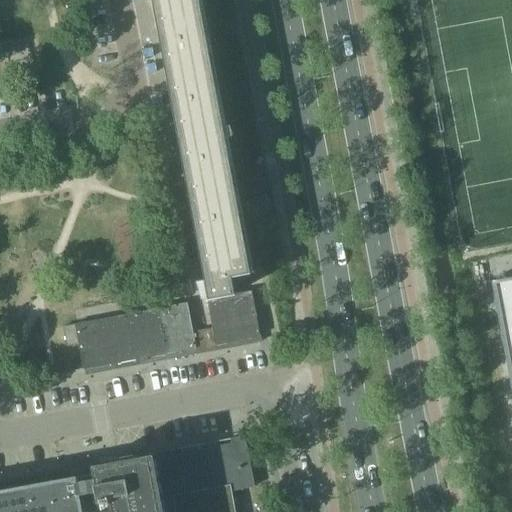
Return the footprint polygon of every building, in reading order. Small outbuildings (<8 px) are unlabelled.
[(206,300),(231,295),(227,277),(247,273),(246,272),(251,271),(200,0),(150,0),(203,279),(202,280),(206,300)] [(211,328),(201,330),(205,352),(261,342),(258,327),(257,327),(250,291),(231,295),(206,300),(211,328)] [(186,303),(157,308),(166,353),(167,359),(205,352),(201,330),(191,332),(186,303)] [(157,308),(130,313),(139,358),(140,365),(167,359),(166,353),(157,308)] [(511,308),(503,310),(511,356),(511,308)] [(130,313),(102,319),(111,364),(112,370),(140,365),(139,358),(130,313)] [(102,319),(74,324),(78,344),(81,363),(82,368),(82,369),(84,369),(85,375),(112,370),(111,364),(102,319)] [(74,324),(63,327),(66,346),(78,344),(74,324)] [(0,511),(230,511),(227,491),(252,486),(243,436),(228,439),(230,445),(163,457),(164,459),(149,462),(148,457),(99,466),(98,463),(86,466),(84,462),(67,468),(70,478),(0,491),(0,511)]
